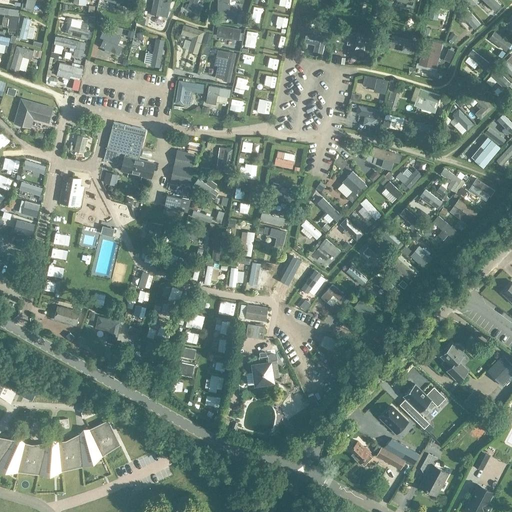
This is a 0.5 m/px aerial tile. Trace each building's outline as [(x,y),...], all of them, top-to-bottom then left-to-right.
[(37,0),(29,0),(27,11),(34,13),(37,0)] [(171,0),(168,0),(153,0),(151,14),(157,15),(167,18),(171,0)] [(198,3),(198,0),(187,0),(190,1),(186,8),(194,12),(199,14),(203,5),(198,3)] [(440,8),(449,10),(451,2),(442,0),(441,0),(442,0),(440,0),(433,0),(429,17),(437,19),(440,8)] [(500,5),(495,0),(482,0),(494,12),(500,5)] [(7,27),(9,28),(8,32),(15,33),(16,29),(17,29),(19,10),(0,7),(0,13),(4,14),(4,17),(8,17),(7,27)] [(259,18),(260,9),(249,7),(248,16),(259,18)] [(466,7),(460,12),(475,29),(481,23),(466,7)] [(286,25),(286,16),(276,16),(276,25),(286,25)] [(32,20),(24,18),(20,38),(28,40),(32,20)] [(81,30),(76,29),(70,27),(68,35),(89,40),(91,32),(88,32),(90,25),(82,24),(81,30)] [(189,50),(190,51),(198,53),(205,31),(184,25),(181,34),(193,38),(189,50)] [(218,25),(216,35),(239,40),(241,29),(218,25)] [(104,28),(100,37),(104,39),(100,47),(105,49),(104,51),(109,54),(110,51),(118,55),(122,47),(117,45),(122,36),(104,28)] [(305,43),(315,46),(313,52),(322,54),(326,39),(321,37),(321,35),(315,34),(316,31),(311,30),(311,33),(307,32),(305,43)] [(495,31),(489,38),(506,51),(511,43),(495,31)] [(269,44),(281,46),(284,35),(272,32),(269,44)] [(453,42),(457,36),(452,32),(448,38),(453,42)] [(203,43),(209,45),(212,34),(206,33),(203,43)] [(242,42),(252,43),(253,34),(243,33),(242,42)] [(349,33),(347,45),(350,45),(349,53),(363,55),(367,36),(349,33)] [(0,42),(6,44),(8,45),(10,38),(0,35),(0,42)] [(392,35),(390,41),(390,42),(403,45),(401,52),(410,54),(410,53),(413,41),(413,40),(392,35)] [(56,36),(55,43),(75,47),(73,55),(82,57),(86,42),(56,36)] [(156,38),(151,63),(151,66),(159,67),(165,40),(156,38)] [(424,40),(418,64),(436,69),(442,44),(424,40)] [(209,55),(211,46),(203,44),(201,54),(209,55)] [(16,45),(11,64),(10,67),(19,69),(23,55),(31,58),(34,50),(16,45)] [(216,57),(215,64),(226,67),(226,68),(223,67),(222,73),(224,74),(223,80),(230,82),(236,53),(229,51),(229,52),(218,49),(216,57)] [(485,69),(490,63),(472,50),(467,55),(485,69)] [(237,61),(247,63),(248,57),(238,55),(237,61)] [(267,55),(267,66),(278,67),(278,55),(267,55)] [(511,64),(511,63),(508,61),(503,66),(511,74),(511,64)] [(490,62),(490,63),(485,69),(489,72),(494,65),(490,62)] [(60,63),(57,75),(80,81),(81,76),(83,68),(60,63)] [(511,83),(496,69),(490,75),(494,79),(505,89),(509,85),(511,83)] [(264,74),(262,85),(273,86),(275,75),(264,74)] [(232,86),(243,89),(245,79),(234,76),(232,86)] [(365,76),(363,86),(374,88),(373,92),(385,94),(388,81),(365,76)] [(179,81),(175,104),(184,105),(186,91),(196,92),(197,84),(179,81)] [(465,86),(469,92),(475,88),(471,82),(465,86)] [(230,98),(231,90),(208,86),(207,94),(206,103),(217,105),(217,102),(218,96),(228,97),(228,98),(230,98)] [(19,92),(10,89),(8,96),(17,99),(19,92)] [(417,96),(415,102),(429,106),(431,101),(438,103),(441,96),(420,89),(417,96)] [(478,90),(477,91),(472,95),(472,96),(482,107),(475,113),(481,119),(494,107),(478,90)] [(400,94),(392,92),(391,91),(391,92),(386,109),(395,111),(400,94)] [(351,93),(350,99),(360,101),(361,95),(351,93)] [(259,98),(257,106),(268,109),(270,101),(259,98)] [(21,99),(14,124),(31,128),(33,119),(48,123),(53,108),(21,99)] [(226,111),(237,112),(237,102),(227,101),(226,111)] [(377,118),(378,116),(377,115),(378,110),(379,110),(379,109),(358,105),(356,114),(365,116),(363,124),(375,127),(377,119),(377,118)] [(459,109),(452,115),(454,118),(453,119),(456,123),(458,122),(466,131),(473,124),(459,109)] [(221,111),(218,121),(227,124),(230,113),(221,111)] [(385,114),(384,120),(387,121),(385,126),(397,129),(398,124),(402,125),(404,119),(385,114)] [(511,133),(511,123),(503,114),(497,120),(505,128),(502,131),(506,134),(509,132),(511,134),(511,133)] [(114,122),(104,159),(117,162),(119,152),(125,154),(121,170),(151,177),(154,164),(138,160),(146,130),(114,122)] [(414,123),(412,129),(430,132),(431,127),(414,123)] [(377,127),(375,127),(370,126),(368,133),(376,134),(377,127)] [(87,137),(77,135),(74,151),(83,153),(87,137)] [(487,137),(484,141),(488,144),(474,160),(483,168),(500,147),(487,137)] [(511,143),(496,161),(502,166),(511,154),(511,143)] [(391,170),(391,169),(394,162),(399,164),(402,156),(396,154),(396,153),(374,146),(371,155),(383,159),(381,167),(386,168),(391,170)] [(228,170),(231,149),(219,147),(216,168),(228,170)] [(195,154),(183,152),(176,150),(173,166),(192,170),(195,154)] [(292,168),(293,162),(293,161),(283,159),(284,153),(277,152),(276,158),(275,157),(274,165),(277,166),(288,168),(292,168)] [(335,162),(346,168),(349,163),(339,157),(335,162)] [(30,167),(25,166),(23,174),(38,178),(41,166),(31,163),(30,167)] [(239,175),(250,175),(251,164),(239,163),(239,175)] [(192,170),(173,166),(169,181),(188,186),(192,170)] [(456,193),(461,187),(464,182),(444,168),(440,174),(449,179),(447,181),(450,183),(447,187),(456,193)] [(408,178),(400,171),(396,176),(409,188),(422,174),(416,169),(413,172),(408,178)] [(6,170),(2,179),(12,183),(16,173),(6,170)] [(356,194),(366,183),(352,171),(342,182),(343,183),(338,188),(352,202),(358,196),(356,194)] [(118,175),(106,172),(104,182),(115,185),(118,175)] [(134,186),(130,174),(121,177),(125,189),(134,186)] [(64,176),(59,203),(80,207),(84,187),(80,186),(82,179),(64,176)] [(383,186),(388,181),(387,180),(383,177),(379,181),(383,186)] [(475,178),(471,184),(481,190),(480,192),(483,194),(484,192),(490,196),(494,191),(475,178)] [(198,179),(194,185),(214,199),(219,192),(214,189),(217,185),(209,179),(206,184),(198,179)] [(325,185),(320,182),(316,189),(321,192),(325,185)] [(402,195),(389,182),(384,186),(398,200),(402,195)] [(39,188),(22,183),(19,192),(37,197),(39,188)] [(436,191),(442,195),(443,193),(446,189),(441,185),(436,191)] [(465,190),(461,187),(456,193),(460,196),(465,190)] [(234,188),(233,196),(246,197),(246,189),(234,188)] [(270,188),(267,195),(290,202),(293,195),(270,188)] [(442,202),(426,191),(422,197),(438,208),(442,202)] [(132,204),(134,198),(124,195),(122,201),(132,204)] [(166,195),(163,207),(188,213),(191,201),(166,195)] [(322,198),(318,202),(329,212),(326,215),(330,218),(332,216),(335,218),(339,214),(322,198)] [(375,220),(381,215),(365,199),(360,204),(363,207),(372,216),(375,220)] [(473,219),(478,212),(459,199),(454,206),(458,209),(454,215),(467,224),(472,218),(473,219)] [(40,205),(25,201),(22,213),(37,217),(40,205)] [(232,204),(232,215),(243,216),(244,205),(232,204)] [(372,216),(363,207),(358,211),(367,221),(372,216)] [(448,211),(444,207),(440,213),(444,216),(448,211)] [(406,217),(415,225),(419,221),(405,208),(401,213),(406,217)] [(420,209),(417,214),(426,222),(430,217),(420,209)] [(215,223),(221,225),(224,213),(219,211),(215,223)] [(262,212),(260,220),(282,226),(284,218),(262,212)] [(447,235),(448,234),(451,237),(456,231),(438,215),(433,222),(442,230),(438,234),(443,239),(447,235)] [(363,234),(346,218),(339,225),(356,241),(363,234)] [(32,237),(35,225),(17,220),(13,232),(32,237)] [(305,221),(301,226),(315,238),(319,233),(305,221)] [(159,243),(163,225),(152,222),(147,240),(159,243)] [(330,227),(326,223),(321,228),(325,232),(330,227)] [(115,230),(103,226),(101,234),(112,237),(115,230)] [(265,227),(263,233),(268,235),(268,236),(276,238),(274,247),(282,249),(287,232),(270,228),(270,229),(265,227)] [(387,228),(382,234),(378,238),(387,246),(391,242),(396,247),(401,242),(387,228)] [(247,230),(244,248),(251,249),(254,231),(247,230)] [(417,242),(421,237),(417,233),(413,238),(417,242)] [(325,239),(319,246),(320,246),(312,256),(316,260),(319,257),(322,259),(328,253),(334,259),(341,252),(325,239)] [(213,241),(212,246),(211,260),(218,261),(220,241),(213,241)] [(351,247),(346,242),(341,247),(347,252),(351,247)] [(410,250),(405,246),(401,251),(406,255),(410,250)] [(432,258),(419,246),(410,256),(423,268),(432,258)] [(368,247),(363,253),(376,264),(381,259),(368,247)] [(158,263),(159,251),(146,250),(145,262),(158,263)] [(418,271),(400,255),(395,260),(396,261),(393,265),(410,279),(413,276),(414,276),(418,271)] [(303,274),(304,273),(299,270),(303,264),(308,267),(309,265),(299,259),(293,256),(282,274),(282,275),(289,279),(294,269),(302,273),(303,274)] [(47,275),(60,277),(62,267),(49,265),(47,275)] [(200,266),(196,265),(192,279),(196,280),(200,266)] [(352,265),(346,271),(362,285),(368,279),(352,265)] [(229,266),(229,284),(239,284),(240,266),(229,266)] [(313,270),(299,290),(305,295),(320,275),(313,270)] [(142,271),(139,283),(152,287),(155,274),(142,271)] [(254,287),(256,277),(257,272),(251,271),(247,289),(253,290),(254,287)] [(402,280),(399,284),(404,288),(407,284),(402,280)] [(52,295),(63,295),(64,285),(53,284),(52,295)] [(332,284),(320,298),(326,303),(333,295),(338,300),(344,295),(332,284)] [(511,284),(503,294),(511,302),(511,284)] [(353,296),(348,292),(343,298),(348,302),(353,296)] [(379,314),(363,298),(356,304),(366,315),(359,321),(366,327),(379,314)] [(311,304),(305,299),(300,307),(305,310),(311,304)] [(224,311),(236,312),(236,300),(225,300),(224,311)] [(135,303),(132,314),(141,316),(144,305),(135,303)] [(248,305),(247,312),(246,319),(266,322),(268,308),(248,305)] [(60,307),(56,320),(75,325),(79,313),(60,307)] [(98,317),(96,323),(110,326),(107,342),(115,343),(119,321),(98,317)] [(266,327),(249,325),(248,325),(246,337),(264,340),(266,327)] [(140,331),(130,326),(126,334),(136,338),(140,331)] [(153,339),(157,330),(149,327),(146,336),(153,339)] [(183,341),(194,342),(196,332),(184,330),(183,341)] [(229,348),(231,338),(219,336),(217,346),(229,348)] [(168,347),(148,342),(143,356),(148,357),(148,360),(157,362),(157,360),(164,362),(168,347)] [(454,344),(443,355),(441,357),(444,360),(443,362),(443,365),(448,370),(447,371),(458,382),(469,370),(464,365),(466,363),(469,360),(468,357),(464,352),(464,349),(459,343),(455,343),(454,344)] [(253,365),(254,372),(246,373),(248,386),(256,384),(273,382),(273,377),(279,376),(276,361),(275,355),(267,356),(266,352),(262,353),(259,353),(259,354),(260,357),(257,357),(257,358),(258,364),(253,365)] [(511,375),(511,357),(507,353),(505,356),(504,355),(488,370),(502,385),(511,375)] [(311,360),(326,376),(333,369),(318,354),(311,360)] [(181,363),(178,372),(190,375),(192,366),(181,363)] [(214,374),(214,385),(224,385),(224,374),(214,374)] [(174,377),(171,387),(181,390),(184,381),(174,377)] [(0,379),(0,395),(11,404),(12,403),(8,400),(14,387),(18,389),(19,388),(0,379)] [(415,383),(404,395),(420,412),(432,400),(415,383)] [(208,402),(218,405),(221,395),(210,392),(208,402)] [(476,405),(467,398),(463,403),(471,411),(476,405)] [(88,405),(80,409),(82,418),(92,413),(88,405)] [(391,405),(379,418),(395,433),(407,421),(391,405)] [(428,423),(413,408),(408,414),(423,428),(428,423)] [(59,420),(58,429),(69,428),(68,419),(59,420)] [(61,469),(63,469),(81,467),(82,467),(82,465),(81,461),(101,452),(102,453),(120,445),(108,421),(90,429),(90,430),(78,436),(78,440),(59,442),(59,443),(45,444),(44,448),(25,443),(25,444),(12,441),(9,444),(0,437),(0,462),(19,467),(19,469),(20,470),(38,474),(39,474),(39,473),(40,469),(61,467),(61,469)] [(34,422),(30,431),(40,433),(42,425),(34,422)] [(383,447),(406,460),(414,464),(420,454),(392,438),(383,447)] [(358,442),(348,452),(360,463),(365,458),(369,461),(373,457),(370,454),(370,453),(365,448),(364,448),(358,442)] [(382,447),(378,454),(376,457),(401,470),(406,461),(382,447)] [(478,451),(471,465),(482,471),(489,457),(484,454),(478,451)] [(428,472),(420,487),(427,491),(428,490),(435,494),(442,481),(444,482),(448,474),(434,466),(437,459),(429,454),(421,469),(428,472)] [(477,485),(468,502),(463,511),(487,511),(490,508),(487,506),(493,493),(477,485)]
